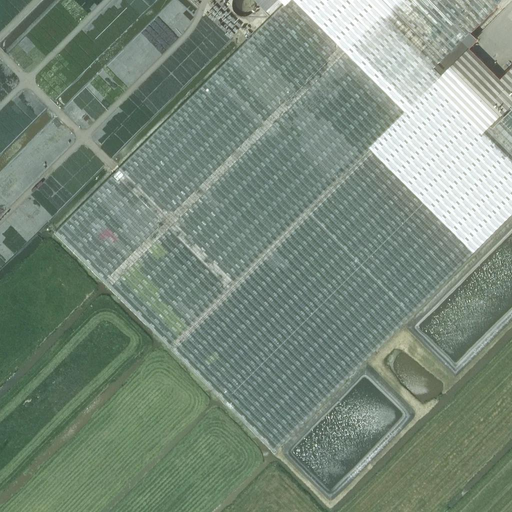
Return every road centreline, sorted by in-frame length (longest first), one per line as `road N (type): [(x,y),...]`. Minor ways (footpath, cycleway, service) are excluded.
road 1 (track): [(0,221),(200,12)]
road 2 (unknown): [(0,110),(108,0)]
